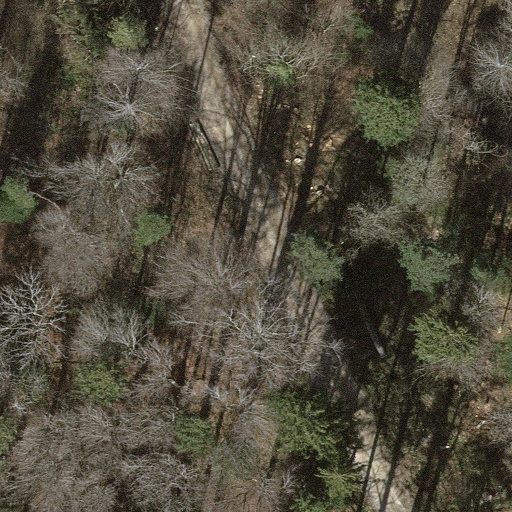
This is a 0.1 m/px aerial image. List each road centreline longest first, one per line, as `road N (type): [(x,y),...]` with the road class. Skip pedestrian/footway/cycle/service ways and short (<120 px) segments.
road 1 (track): [(423,511),(261,197),(188,0)]
road 2 (track): [(393,51),(511,144)]
